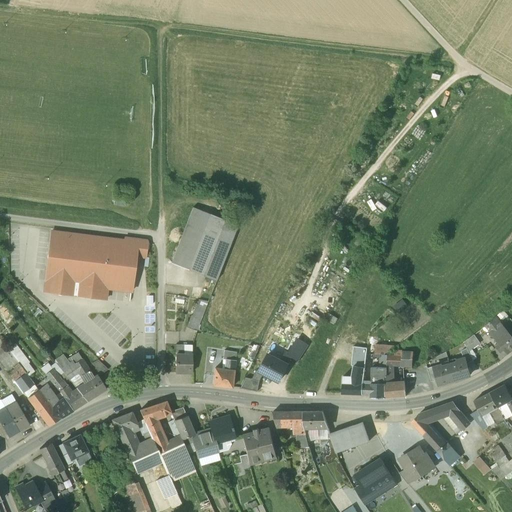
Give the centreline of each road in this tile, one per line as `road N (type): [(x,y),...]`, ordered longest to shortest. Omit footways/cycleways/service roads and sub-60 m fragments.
road 1 (tertiary): [(511,363),(455,394),(385,406),(160,392)]
road 2 (tertiary): [(160,392),(75,419),(0,465)]
road 3 (track): [(0,217),(160,238)]
road 4 (residential): [(160,392),(160,238)]
road 5 (track): [(404,0),(466,65),(511,95)]
